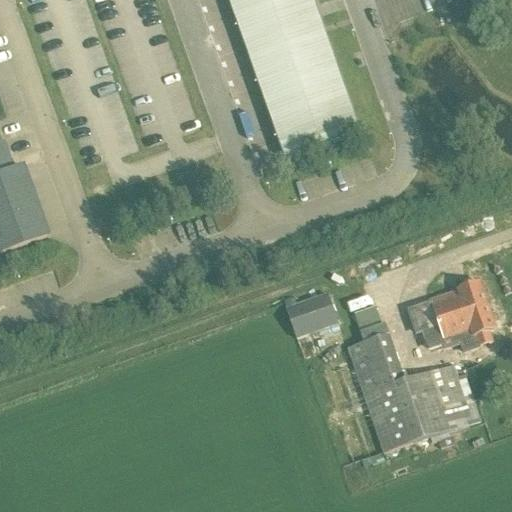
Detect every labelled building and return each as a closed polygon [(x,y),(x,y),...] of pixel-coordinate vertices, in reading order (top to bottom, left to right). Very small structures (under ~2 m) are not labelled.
[(361,133),(313,0),(227,0),(284,161),(361,133)] [(12,173),(2,144),(0,145),(0,256),(47,239),(22,170),(12,173)] [(495,331),(480,285),(457,292),(429,300),(445,347),(472,338),(473,338),(477,350),(494,344),(490,333),(495,331)] [(328,296),(287,310),(290,321),(297,340),(338,326),(331,303),(328,296)] [(401,386),(384,337),(348,350),(384,456),(450,434),(480,424),(464,376),(458,378),(455,368),(454,369),(449,355),(442,357),(446,371),(401,386)] [(453,439),(450,440),(439,444),(441,451),(455,446),(453,439)]
